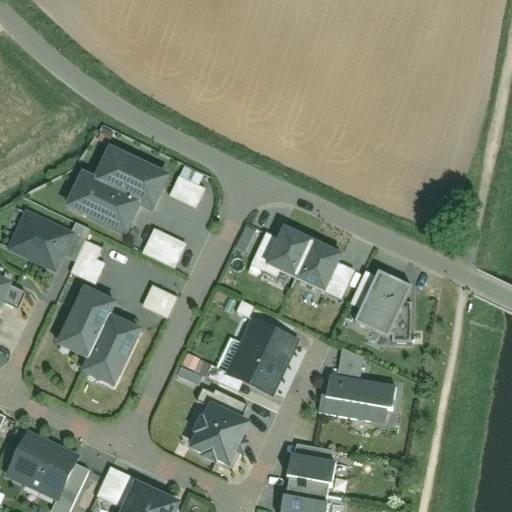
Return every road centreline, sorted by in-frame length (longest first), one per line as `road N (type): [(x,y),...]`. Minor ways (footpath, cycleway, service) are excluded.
road 1 (residential): [(10,0),(101,85),(250,178)]
road 2 (residential): [(250,178),(123,445)]
road 3 (residential): [(250,178),(511,302)]
road 4 (track): [(468,281),(511,90)]
road 5 (residential): [(241,502),(312,349)]
road 6 (residential): [(0,391),(123,445)]
road 7 (residential): [(123,445),(241,502)]
